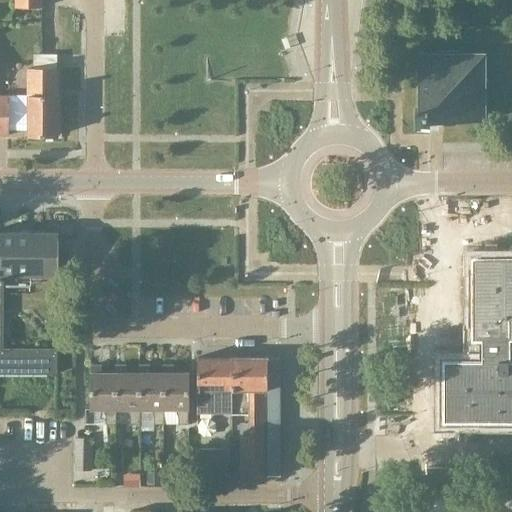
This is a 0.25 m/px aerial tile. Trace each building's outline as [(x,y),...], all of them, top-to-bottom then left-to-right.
[(437,121),(442,121),(484,121),(484,99),(486,99),(486,79),(484,79),(484,53),(458,53),(458,50),(435,50),(435,53),(416,53),(415,109),(413,109),(413,121),(428,121),(427,126),(432,126),(437,126),(437,121)] [(0,135),(6,135),(7,135),(7,130),(26,129),(26,135),(56,135),(56,95),(56,67),(27,67),(26,95),(0,95),(0,135)] [(56,238),(56,237),(56,232),(0,231),(0,275),(1,275),(56,275),(56,269),(57,269),(57,259),(63,259),(63,249),(57,249),(57,238),(56,238)] [(511,255),(480,256),(480,272),(470,272),(470,323),(479,323),(479,340),(481,340),(481,345),(481,350),(481,358),(477,358),(457,358),(457,367),(441,367),(441,412),(457,412),(457,421),(511,421),(511,357),(508,358),(508,348),(508,340),(511,339),(511,255)] [(0,372),(56,372),(56,349),(1,349),(1,275),(0,275),(0,372)] [(231,413),(232,356),(230,356),(230,357),(199,357),(199,356),(196,356),(196,413),(231,413)] [(278,477),(279,462),(279,358),(266,358),(266,356),(264,356),(264,358),(234,358),(234,356),(232,356),(231,413),(248,413),(248,435),(240,435),(240,477),(278,477)] [(114,373),(113,373),(100,373),(100,366),(91,366),(91,409),(104,409),(104,413),(105,415),(105,424),(115,425),(115,409),(114,409),(114,373)] [(139,373),(138,373),(124,374),(124,366),(113,366),(113,373),(114,373),(114,409),(115,409),(128,409),(128,413),(130,416),(130,425),(139,425),(139,410),(139,373)] [(163,374),(149,374),(149,367),(138,367),(138,373),(139,373),(139,410),(152,409),(152,414),(154,416),(154,425),(164,425),(164,410),(163,410),(163,374)] [(163,410),(164,410),(176,410),(176,414),(178,417),(178,425),(188,425),(187,374),(173,374),(173,367),(163,367),(163,374),(163,410)] [(91,470),(91,466),(91,437),(73,437),(73,470),(91,470)] [(197,477),(223,476),(222,448),(197,447),(197,477)] [(511,511),(511,497),(425,497),(425,511),(511,511)]
